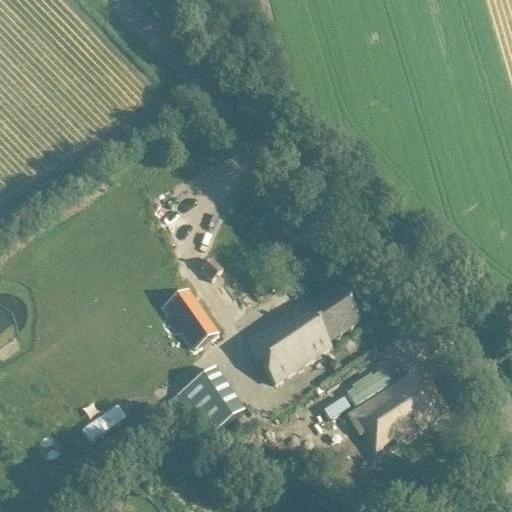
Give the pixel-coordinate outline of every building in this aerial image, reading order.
[(141,196),(21,269),(65,341),(185,268),(141,196)] [(211,284),(222,274),(211,262),(200,272),(211,284)] [(303,305),(245,344),(276,390),(332,351),(329,347),(361,325),(337,290),(307,310),(303,305)] [(217,337),(187,293),(165,308),(195,352),(217,337)] [(32,296),(20,304),(29,317),(41,308),(32,296)] [(245,413),(216,371),(176,398),(206,440),(245,413)] [(412,377),(348,420),(349,421),(357,416),(358,416),(364,424),(355,430),(359,438),(363,436),(372,450),(369,452),(375,461),(384,455),(396,447),(447,413),(435,392),(429,382),(427,383),(428,383),(419,389),(419,388),(414,391),(408,383),(408,382),(413,379),(412,377)] [(346,447),(327,461),(342,483),(361,470),(346,447)]
